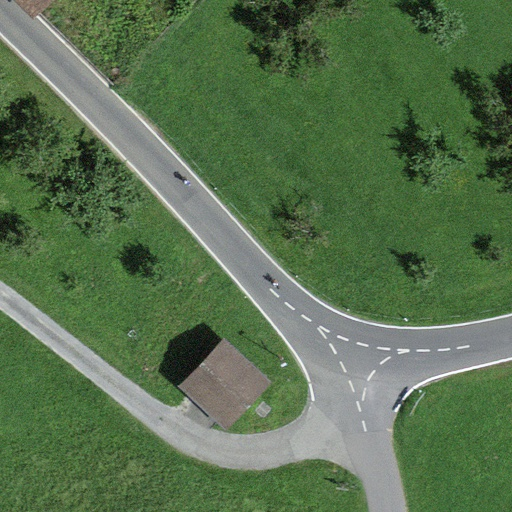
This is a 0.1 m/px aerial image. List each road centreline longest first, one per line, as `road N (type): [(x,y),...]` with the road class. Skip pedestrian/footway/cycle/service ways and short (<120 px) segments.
road 1 (tertiary): [(342,361),(147,146),(0,3)]
road 2 (track): [(0,297),(179,441),(276,455),(341,426),(342,361)]
road 3 (tertiary): [(511,332),(342,361)]
road 4 (unclassified): [(342,361),(372,453),(370,511)]
